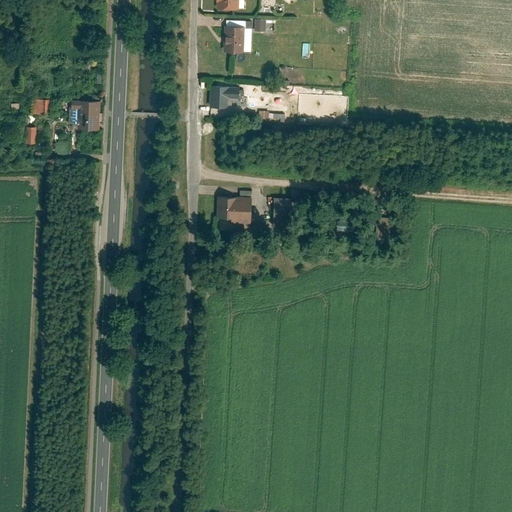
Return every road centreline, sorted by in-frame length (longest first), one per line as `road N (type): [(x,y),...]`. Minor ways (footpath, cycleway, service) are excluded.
road 1 (tertiary): [(99,511),(123,0)]
road 2 (unclassified): [(175,511),(195,0)]
road 3 (track): [(192,176),(511,199)]
